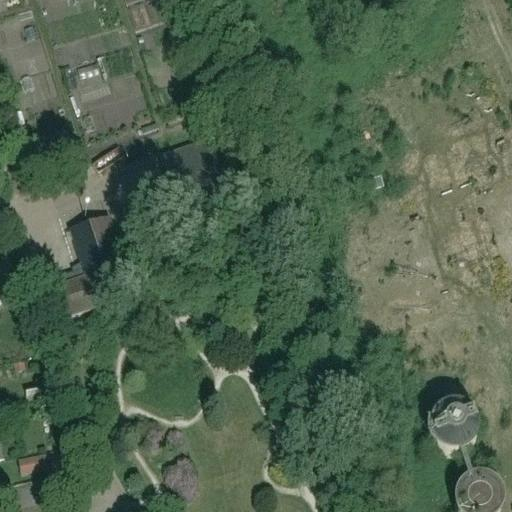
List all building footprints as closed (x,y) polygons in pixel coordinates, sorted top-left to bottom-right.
[(215,141),(208,144),(162,160),(171,186),(183,182),(192,209),(181,213),(190,239),(209,233),(213,243),(240,234),(219,174),(226,172),(215,141)] [(54,280),(57,288),(67,321),(126,302),(121,289),(130,286),(110,221),(70,233),(82,271),(54,280)] [(427,443),(430,451),(435,456),(440,460),(445,462),(450,462),(456,462),(461,461),(466,458),(470,454),(474,450),(476,445),(477,440),(477,434),(476,428),(473,423),(470,419),(466,416),(461,413),(455,412),(450,411),(445,412),(439,414),(435,417),(431,421),(428,426),(427,429),(426,436),(427,443)] [(18,464),(21,480),(49,474),(45,458),(18,464)] [(500,511),(501,509),(499,500),(495,493),(488,487),(480,484),(471,484),(463,487),(457,493),(452,500),(451,509),(451,511),(500,511)]
